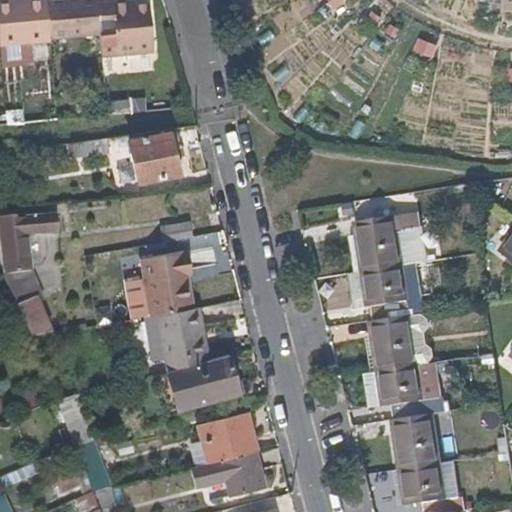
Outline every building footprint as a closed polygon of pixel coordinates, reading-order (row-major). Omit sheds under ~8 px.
[(0,0),(0,44),(42,41),(38,0),(0,0)] [(45,4),(45,0),(38,0),(42,41),(49,41),(48,39),(45,4)] [(99,35),(97,11),(95,0),(77,0),(78,0),(45,4),(48,39),(99,35)] [(111,0),(95,0),(97,11),(99,35),(100,53),(100,56),(101,56),(152,51),(147,3),(128,4),(127,0),(124,0),(112,1),(111,0)] [(105,107),(106,115),(126,113),(125,102),(105,104),(105,107)] [(176,133),(130,143),(138,184),(179,177),(174,150),(179,149),(176,133)] [(69,154),(102,156),(103,144),(70,142),(69,154)] [(27,238),(57,234),(55,217),(17,220),(16,217),(0,219),(0,236),(5,276),(2,276),(13,301),(30,340),(52,336),(38,305),(42,303),(39,296),(28,300),(17,274),(31,271),(27,238)] [(396,267),(387,218),(348,224),(357,273),(396,267)] [(511,269),(511,232),(495,257),(511,269)] [(194,310),(187,275),(192,274),(188,252),(141,260),(151,318),(156,317),(194,310)] [(403,318),(396,267),(357,273),(364,323),(403,318)] [(13,301),(2,276),(0,277),(0,289),(6,303),(13,301)] [(204,354),(198,330),(201,329),(197,309),(194,310),(156,317),(165,364),(204,354)] [(411,367),(403,318),(364,323),(372,373),(411,367)] [(170,370),(205,361),(204,354),(165,364),(167,370),(170,370)] [(238,395),(229,355),(211,360),(205,361),(170,370),(179,409),(238,395)] [(416,398),(411,367),(372,373),(377,409),(385,408),(417,402),(416,398)] [(60,402),(73,447),(90,442),(77,397),(60,402)] [(426,416),(423,398),(416,398),(417,402),(385,408),(387,423),(426,416)] [(253,452),(244,416),(200,427),(203,440),(189,444),(194,467),(219,460),(253,452)] [(433,466),(426,416),(387,423),(394,472),(433,466)] [(262,488),(253,452),(219,460),(229,497),(262,488)] [(438,500),(433,466),(394,472),(400,506),(415,503),(438,500)] [(455,511),(453,498),(438,500),(415,503),(415,511),(455,511)]
